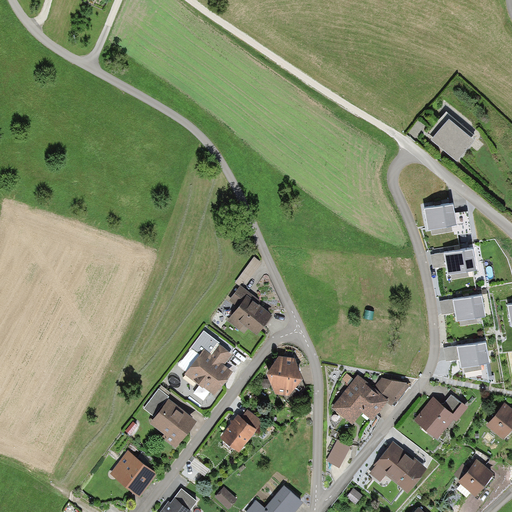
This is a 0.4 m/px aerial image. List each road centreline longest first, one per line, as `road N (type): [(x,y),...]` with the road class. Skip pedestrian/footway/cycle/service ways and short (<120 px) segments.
road 1 (residential): [(511,233),(429,163),(412,154),(397,164),(393,181),(431,297),(432,365),(316,504)]
road 2 (residential): [(10,0),(35,34),(182,121),(213,152),(301,329)]
road 3 (track): [(412,154),(188,0)]
road 4 (residential): [(301,329),(275,340),(142,511)]
road 5 (residential): [(301,329),(318,376),(316,504)]
